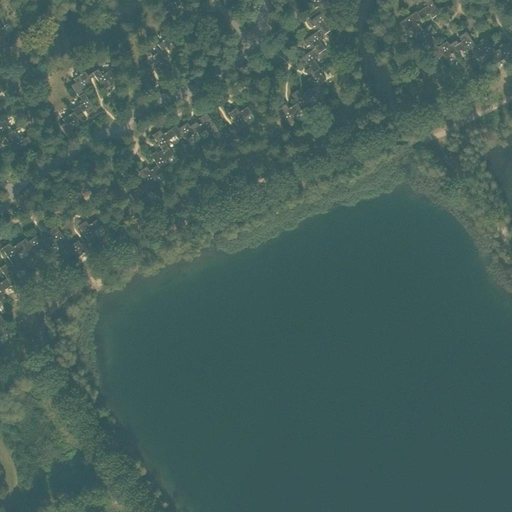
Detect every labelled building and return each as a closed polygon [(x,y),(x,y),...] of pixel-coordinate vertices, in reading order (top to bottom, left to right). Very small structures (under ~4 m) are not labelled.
[(174,0),(168,4),(164,7),(168,13),(169,13),(172,17),(177,13),(174,9),(179,6),(174,0)] [(319,6),(323,12),(326,10),(323,5),(327,1),(326,0),(304,0),(306,2),(308,0),(309,0),(315,9),(319,6)] [(423,0),(427,6),(417,13),(422,20),(429,15),(432,19),(440,13),(431,0),(423,0)] [(315,26),(318,31),(322,29),(326,35),(331,31),(324,21),(330,16),(326,10),(323,12),(309,22),(313,27),(315,26)] [(409,25),(416,36),(423,31),(417,23),(422,20),(417,13),(417,12),(399,23),(403,29),(409,25)] [(424,38),(431,50),(437,46),(436,45),(437,44),(432,36),(436,33),(431,25),(423,31),(416,36),(414,37),(418,42),(424,38)] [(0,46),(9,41),(0,26),(0,46)] [(310,45),(313,50),(316,48),(320,53),(325,49),(319,40),(326,35),(322,29),(318,31),(304,41),(308,46),(310,45)] [(468,47),(472,54),(478,50),(476,47),(467,32),(459,38),(461,42),(459,44),(453,48),(456,52),(457,54),(468,47)] [(156,45),(160,51),(162,49),(162,50),(166,48),(169,52),(175,48),(167,37),(156,45)] [(487,53),(491,59),(497,55),(495,52),(485,38),(480,41),(481,43),(476,47),(478,50),(472,54),(476,60),(487,53)] [(445,60),(456,52),(453,48),(459,44),(457,41),(450,45),(448,42),(438,48),(437,46),(431,50),(438,60),(443,56),(445,60)] [(497,55),(491,59),(495,65),(506,58),(510,65),(511,62),(511,53),(505,43),(499,47),(500,49),(495,52),(497,55)] [(308,65),(310,68),(314,73),(318,70),(320,68),(313,57),(320,53),(316,48),(313,50),(298,60),(304,68),(308,65)] [(151,57),(155,62),(156,62),(159,67),(165,63),(161,58),(166,55),(162,50),(162,49),(160,51),(151,57)] [(145,69),(147,73),(149,73),(149,74),(153,71),(157,76),(163,72),(159,67),(156,62),(155,62),(145,69)] [(97,69),(92,73),(94,76),(104,90),(112,85),(109,81),(117,75),(112,68),(102,75),(97,69)] [(314,88),(311,90),(315,95),(326,87),(324,83),(326,81),(318,70),(314,73),(310,68),(307,70),(312,76),(308,79),(314,88)] [(70,86),(77,97),(84,93),(82,90),(90,84),(88,81),(94,76),(92,73),(87,76),(84,72),(72,80),(75,83),(70,86)] [(149,73),(147,73),(138,80),(142,85),(146,82),(150,87),(156,83),(149,74),(149,73)] [(291,95),(297,103),(302,110),(303,112),(308,108),(304,103),(315,95),(311,90),(310,89),(302,94),(299,90),(291,95)] [(72,110),(73,112),(76,117),(82,113),(85,111),(88,116),(95,110),(84,93),(77,97),(82,104),(72,110)] [(302,110),(297,103),(289,109),(286,104),(278,110),(290,127),(295,123),(293,120),(295,118),(294,116),(302,110)] [(228,113),(237,127),(239,130),(246,126),(242,120),(252,114),(247,107),(239,112),(236,108),(228,113)] [(76,117),(73,112),(61,120),(64,123),(60,126),(67,138),(73,134),(70,131),(80,125),(77,121),(84,116),(82,113),(76,117)] [(201,123),(198,125),(193,129),(196,134),(197,136),(207,129),(212,136),(218,131),(206,113),(198,119),(201,123)] [(7,142),(10,140),(7,135),(11,132),(4,121),(0,123),(0,122),(0,137),(3,135),(7,142)] [(170,129),(175,137),(178,141),(183,138),(185,141),(196,134),(193,129),(198,125),(196,122),(189,127),(187,123),(178,129),(176,126),(170,129)] [(220,134),(218,131),(212,136),(219,146),(224,143),(226,146),(238,138),(235,133),(239,130),(237,127),(231,131),(228,128),(220,134)] [(152,135),(161,150),(164,154),(170,150),(165,143),(175,137),(170,129),(162,135),(160,130),(152,135)] [(7,135),(10,140),(13,143),(8,146),(13,154),(31,142),(27,136),(20,141),(14,131),(11,132),(7,135)] [(150,155),(157,166),(161,173),(167,169),(163,163),(174,155),(170,150),(164,154),(161,150),(157,153),(155,151),(150,155)] [(138,172),(146,183),(150,189),(155,186),(151,179),(161,173),(157,166),(149,171),(146,167),(138,172)] [(150,189),(146,183),(129,194),(134,202),(139,199),(144,207),(151,203),(144,193),(150,189)] [(77,226),(87,240),(89,243),(94,240),(91,234),(101,227),(96,220),(88,225),(85,221),(77,226)] [(51,236),(48,238),(42,241),(46,247),(47,248),(58,241),(61,247),(67,243),(56,226),(48,232),(51,236)] [(25,239),(19,242),(24,249),(27,254),(32,251),(35,254),(46,247),(42,241),(48,238),(46,235),(39,239),(36,236),(27,242),(25,239)] [(69,247),(67,243),(61,247),(68,258),(73,255),(76,259),(86,252),(83,247),(89,243),(87,240),(80,244),(78,241),(69,247)] [(1,249),(11,263),(13,265),(18,261),(15,256),(24,249),(19,242),(12,248),(9,243),(1,249)] [(0,267),(0,269),(6,279),(11,286),(17,282),(13,276),(23,269),(18,261),(13,265),(11,263),(6,266),(5,264),(0,267)] [(0,301),(4,298),(1,293),(11,286),(6,279),(0,283),(0,301)]
